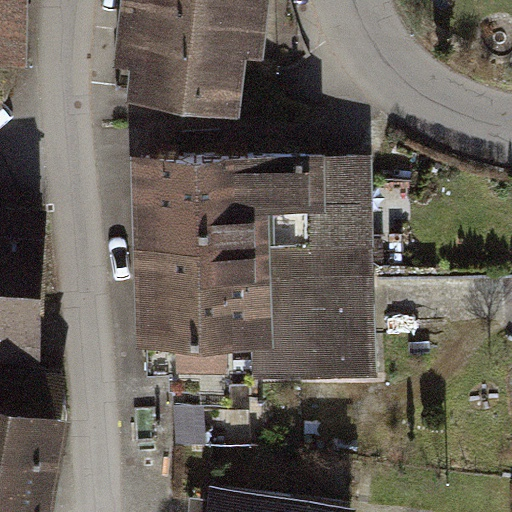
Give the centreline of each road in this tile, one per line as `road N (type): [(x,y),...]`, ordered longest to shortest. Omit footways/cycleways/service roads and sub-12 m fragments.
road 1 (residential): [(100,511),(68,96),(71,0)]
road 2 (residential): [(358,0),(391,66),(441,104),(511,130)]
